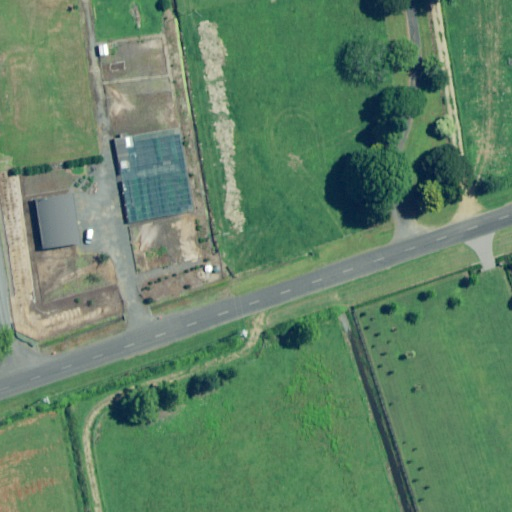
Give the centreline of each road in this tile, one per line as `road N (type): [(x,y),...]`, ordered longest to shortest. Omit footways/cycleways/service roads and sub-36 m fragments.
road 1 (unclassified): [(0,391),(511,217)]
road 2 (unknown): [(413,251),(390,189),(411,75),(405,0)]
